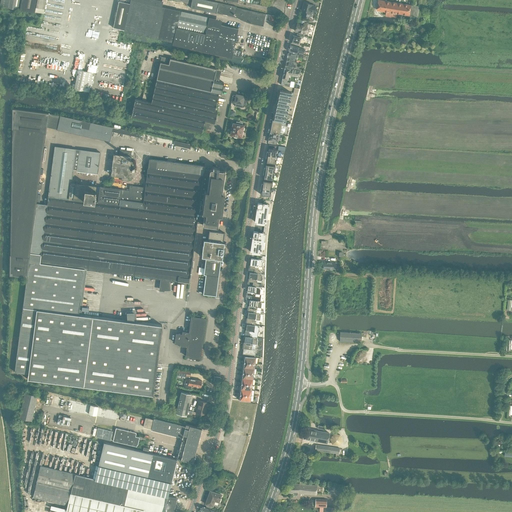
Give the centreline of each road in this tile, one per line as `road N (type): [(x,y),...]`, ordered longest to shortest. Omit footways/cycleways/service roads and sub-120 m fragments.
road 1 (tertiary): [(190,511),(224,405),(264,127),(295,0)]
road 2 (primary): [(265,511),(292,422),(313,204),(359,0)]
road 3 (track): [(511,422),(365,412)]
